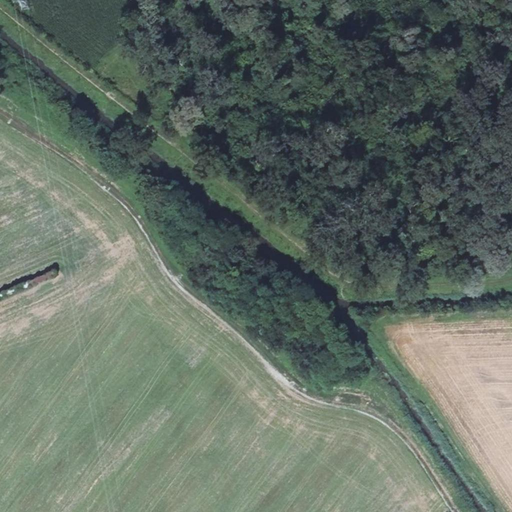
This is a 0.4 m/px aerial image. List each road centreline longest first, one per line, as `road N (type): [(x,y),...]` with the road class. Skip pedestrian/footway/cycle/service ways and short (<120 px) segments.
road 1 (track): [(0,110),(119,190),(163,265),(306,392),(369,392),(455,511)]
road 2 (track): [(0,3),(355,284),(511,274)]
